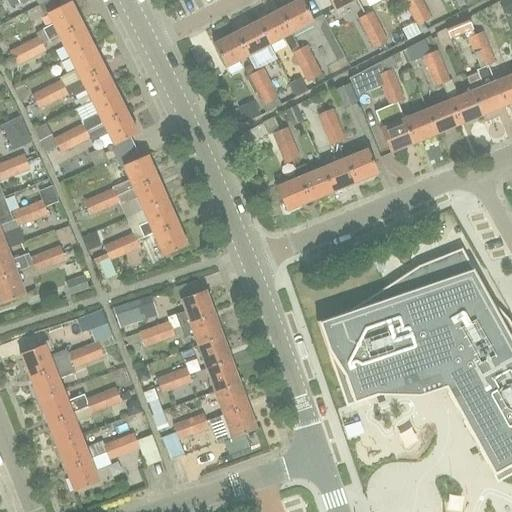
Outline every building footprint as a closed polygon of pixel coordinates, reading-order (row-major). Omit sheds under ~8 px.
[(63,5),(60,0),(36,0),(38,4),(44,14),(45,13),(63,5)] [(299,0),(297,0),(276,11),(289,34),(311,23),(299,0)] [(356,0),(355,0),(327,0),(333,12),(356,0)] [(355,0),(356,0),(355,0),(356,0),(365,14),(363,15),(379,45),(388,40),(373,12),(374,11),(368,0),(355,0)] [(423,22),(411,0),(401,0),(416,26),(423,22)] [(411,0),(423,22),(431,18),(421,0),(411,0)] [(504,14),(511,10),(511,1),(511,0),(501,0),(499,1),(504,14)] [(51,24),(35,33),(36,36),(40,44),(57,36),(80,24),(69,2),(63,5),(45,13),(51,24)] [(276,11),(255,22),(267,45),(289,34),(276,11)] [(379,45),(363,15),(356,19),(372,49),(379,45)] [(473,35),(467,20),(445,30),(449,40),(464,33),(466,38),(473,35)] [(267,45),(255,22),(234,33),(246,56),(267,45)] [(80,24),(57,36),(68,57),(91,45),(80,24)] [(474,53),(489,47),(483,32),(475,35),(468,38),(474,53)] [(246,56),(234,33),(212,44),(224,67),(246,56)] [(40,44),(36,36),(22,43),(29,58),(44,50),(40,44)] [(314,78),(299,49),(292,36),(283,40),(290,55),(292,54),(306,82),(314,78)] [(429,54),(423,39),(422,39),(405,48),(410,61),(422,57),(429,54)] [(8,51),(11,57),(15,65),(29,58),(22,43),(8,51)] [(58,78),(59,80),(63,87),(102,67),(91,45),(68,57),(74,69),(58,78)] [(299,49),(314,78),(321,74),(306,45),(299,49)] [(495,62),(489,47),(474,53),(480,68),(475,70),(476,73),(465,77),(471,91),(481,116),(503,107),(493,82),(487,65),(495,62)] [(422,57),(428,71),(443,65),(437,51),(429,54),(422,57)] [(391,56),(379,62),(383,72),(377,75),(380,84),(383,90),(398,84),(392,69),(395,67),(391,56)] [(383,72),(379,62),(364,70),(348,79),(349,83),(354,94),(371,88),(380,84),(377,75),(383,72)] [(249,66),(244,65),(241,69),(244,74),(248,74),(251,70),(249,66)] [(443,65),(428,71),(434,86),(449,80),(443,65)] [(84,90),(90,101),(113,89),(102,67),(63,87),(59,80),(45,87),(52,101),(66,94),(68,98),(84,90)] [(254,72),(270,101),(278,97),(262,68),(254,72)] [(270,101),(254,72),(247,75),(263,105),(270,101)] [(493,82),(503,107),(511,102),(511,73),(503,78),(493,82)] [(289,84),(296,96),(306,91),(300,78),(289,84)] [(11,86),(15,92),(25,87),(21,81),(11,86)] [(356,99),(349,83),(334,90),(342,109),(358,103),(356,99)] [(405,100),(398,84),(382,91),(389,106),(405,100)] [(30,95),(38,109),(52,101),(45,87),(30,95)] [(113,89),(90,101),(96,113),(80,122),(81,123),(85,131),(124,111),(113,89)] [(458,125),(481,116),(471,91),(458,97),(448,101),(458,125)] [(238,108),(244,120),(259,113),(253,100),(238,108)] [(425,110),(436,135),(458,125),(448,101),(425,110)] [(296,106),(285,111),(291,125),(302,120),(296,106)] [(324,112),(337,141),(345,138),(332,108),(324,112)] [(425,110),(403,120),(413,144),(436,135),(425,110)] [(85,131),(81,123),(67,131),(74,145),(89,138),(90,139),(105,131),(112,145),(130,137),(136,134),(124,111),(85,131)] [(337,141),(324,112),(317,115),(329,145),(337,141)] [(413,144),(403,120),(396,123),(393,115),(380,121),(383,128),(380,130),(390,154),(413,144)] [(274,117),(267,120),(268,121),(241,136),(246,146),(270,134),(284,164),(292,160),(280,130),(274,117)] [(19,118),(0,127),(12,152),(30,143),(19,118)] [(45,126),(34,131),(43,154),(56,148),(45,126)] [(286,127),(280,130),(292,160),(300,157),(286,127)] [(53,138),(57,145),(60,152),(74,145),(67,131),(53,138)] [(112,145),(110,147),(111,149),(103,153),(107,160),(115,157),(119,166),(122,165),(139,157),(130,137),(112,145)] [(367,149),(344,159),(354,183),(377,173),(367,149)] [(0,172),(26,162),(23,154),(0,163),(0,172)] [(146,154),(139,157),(122,165),(128,179),(110,187),(111,188),(114,195),(156,177),(146,154)] [(344,159),(321,169),(331,192),(354,183),(344,159)] [(26,162),(0,172),(0,181),(29,170),(26,162)] [(304,164),(295,168),(309,202),(331,192),(321,169),(309,174),(304,164)] [(294,168),(298,178),(276,187),(286,211),(309,202),(295,168),(294,168)] [(114,195),(111,188),(96,194),(103,209),(117,203),(118,204),(136,197),(142,210),(166,200),(156,177),(114,195)] [(40,199),(43,206),(57,201),(54,194),(40,199)] [(103,209),(96,194),(82,201),(88,216),(103,209)] [(0,223),(12,219),(3,196),(0,197),(0,223)] [(40,199),(26,205),(31,220),(46,214),(43,206),(40,199)] [(166,200),(142,210),(147,221),(137,226),(143,237),(176,222),(166,200)] [(31,220),(26,205),(11,211),(13,218),(16,226),(31,220)] [(0,250),(6,248),(0,234),(17,227),(16,226),(13,218),(12,219),(0,223),(0,250)] [(186,246),(176,222),(143,237),(143,238),(152,234),(162,256),(186,246)] [(82,237),(88,251),(100,245),(95,232),(82,237)] [(116,240),(123,254),(138,248),(131,233),(116,240)] [(108,261),(123,254),(116,240),(102,246),(108,261)] [(59,245),(44,251),(49,266),(65,260),(59,245)] [(10,260),(6,248),(0,250),(0,276),(15,271),(27,266),(22,255),(10,260)] [(349,310),(317,321),(346,406),(436,375),(496,482),(511,473),(511,326),(508,319),(488,297),(461,248),(418,265),(349,310)] [(44,251),(29,256),(34,272),(49,266),(44,251)] [(108,261),(105,253),(92,259),(101,280),(114,275),(108,261)] [(377,272),(385,268),(379,258),(371,262),(377,272)] [(15,272),(15,271),(0,276),(0,303),(11,299),(24,294),(19,283),(15,272)] [(65,282),(70,295),(88,288),(83,275),(65,282)] [(188,322),(212,314),(213,313),(205,290),(180,299),(180,300),(184,311),(167,317),(168,321),(171,329),(179,326),(188,322)] [(131,301),(112,308),(118,329),(138,323),(131,301)] [(213,313),(212,314),(188,322),(179,326),(183,337),(192,333),(197,345),(221,336),(213,313)] [(168,321),(153,327),(159,342),(174,336),(171,329),(168,321)] [(159,342),(153,327),(138,332),(125,337),(127,345),(141,340),(144,347),(159,342)] [(230,359),(221,336),(197,345),(205,368),(230,359)] [(88,362),(103,356),(100,348),(97,341),(82,347),(88,362)] [(66,349),(48,356),(43,344),(19,354),(28,377),(70,361),(73,367),(88,362),(82,347),(67,352),(66,349)] [(238,382),(230,359),(205,368),(213,391),(238,382)] [(28,377),(37,399),(61,390),(57,380),(75,373),(73,367),(70,361),(28,377)] [(158,386),(189,375),(186,367),(155,378),(158,386)] [(192,383),(189,375),(158,386),(160,394),(192,383)] [(238,382),(213,391),(222,414),(246,405),(238,382)] [(115,386),(100,392),(106,408),(121,402),(118,394),(115,386)] [(85,398),(83,394),(65,401),(61,390),(37,399),(46,422),(70,413),(87,406),(90,414),(106,408),(100,392),(85,398)] [(255,429),(246,405),(222,414),(230,438),(255,429)] [(168,426),(161,407),(149,412),(156,431),(168,426)] [(70,413),(46,422),(50,434),(55,445),(79,436),(74,425),(70,414),(70,413)] [(202,413),(187,419),(193,434),(208,428),(202,413)] [(193,434),(187,419),(172,424),(175,433),(178,439),(193,434)] [(132,432),(117,438),(123,454),(138,448),(132,432)] [(175,433),(161,438),(169,459),(183,454),(178,439),(175,433)] [(88,459),(83,447),(79,436),(55,445),(64,468),(88,459)] [(102,444),(108,460),(123,454),(117,438),(102,444)] [(88,459),(64,468),(69,481),(73,492),(85,487),(97,482),(92,470),(88,459)]
